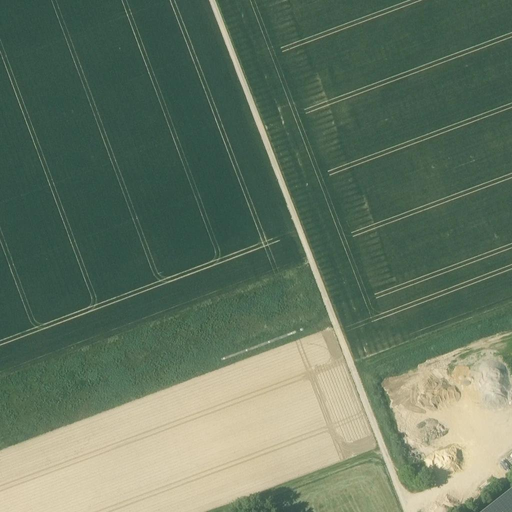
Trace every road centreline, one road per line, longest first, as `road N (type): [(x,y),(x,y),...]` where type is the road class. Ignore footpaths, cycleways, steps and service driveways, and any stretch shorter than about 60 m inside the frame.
road 1 (track): [(211,0),(383,451)]
road 2 (track): [(218,511),(383,451)]
